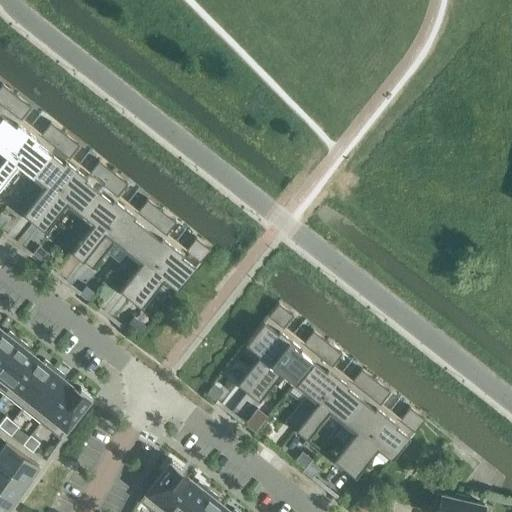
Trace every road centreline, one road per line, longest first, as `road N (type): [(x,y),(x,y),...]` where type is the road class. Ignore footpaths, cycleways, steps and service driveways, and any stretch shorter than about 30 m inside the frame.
road 1 (residential): [(511,407),(3,0)]
road 2 (residential): [(305,511),(150,389)]
road 3 (residential): [(150,389),(0,267)]
road 4 (residential): [(150,389),(88,511)]
